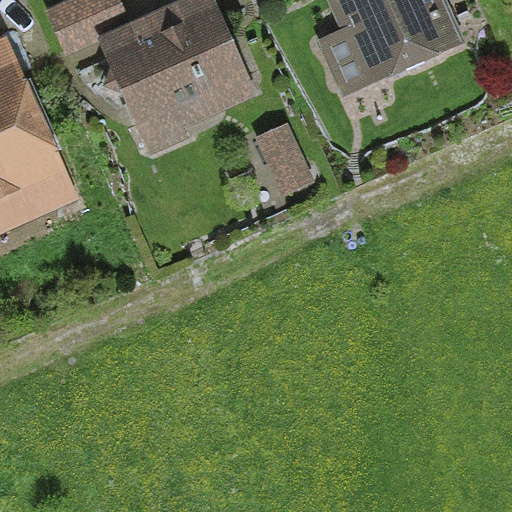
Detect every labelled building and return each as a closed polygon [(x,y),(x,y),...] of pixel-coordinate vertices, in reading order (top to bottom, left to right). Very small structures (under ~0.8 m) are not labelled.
[(120,28),(107,0),(85,0),(48,16),(65,53),(120,28)] [(341,92),(369,79),(449,43),(429,0),(332,0),(349,36),(322,48),(341,92)] [(243,83),(211,10),(102,58),(109,73),(103,88),(118,94),(135,131),(169,116),(174,127),(213,109),(208,98),(243,83)] [(0,202),(55,178),(6,68),(0,71),(0,202)] [(258,144),(282,194),(305,184),(281,133),(258,144)]
